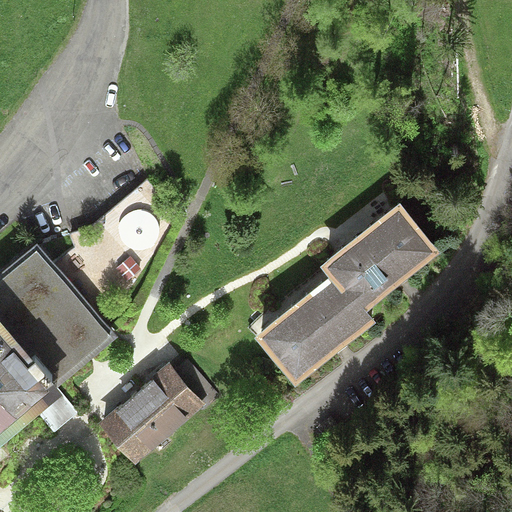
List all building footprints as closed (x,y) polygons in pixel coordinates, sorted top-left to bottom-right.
[(71,247),(53,262),(109,328),(141,299),(176,222),(145,178),(92,219),(66,229),(71,247)] [(328,263),(356,299),(429,244),(392,195),(319,251),(328,263)] [(30,235),(0,261),(0,420),(109,328),(53,262),(30,235)] [(304,281),(252,321),(288,368),(365,310),(356,299),(328,263),(304,281)] [(198,397),(164,358),(97,415),(131,455),(198,397)]
